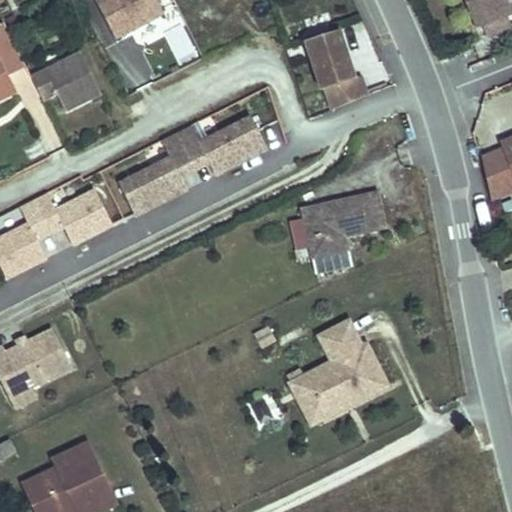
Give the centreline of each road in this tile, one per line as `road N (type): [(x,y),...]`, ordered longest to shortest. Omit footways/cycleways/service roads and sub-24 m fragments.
road 1 (residential): [(511,459),(433,101)]
road 2 (unknown): [(497,401),(455,412),(265,511)]
